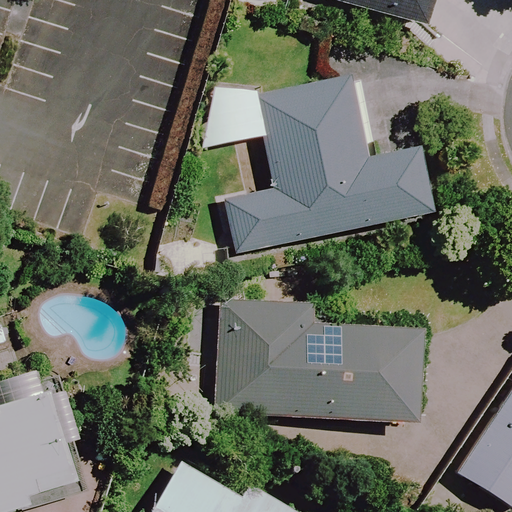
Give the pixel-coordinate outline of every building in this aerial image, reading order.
[(308,0),(412,32),(422,0),(308,0)] [(396,67),(362,70),(364,109),(398,107),(396,67)] [(367,170),(351,88),(267,105),(265,95),(213,106),(206,159),(269,147),(279,198),(227,208),(238,263),(429,224),(416,160),(367,170)] [(417,336),(308,331),(309,310),(215,306),(211,418),(413,427),(417,336)] [(19,368),(0,374),(0,511),(67,490),(51,440),(43,443),(24,383),(19,368)] [(511,511),(511,385),(450,481),(497,511),(511,511)] [(212,511),(164,485),(148,511),(212,511)]
